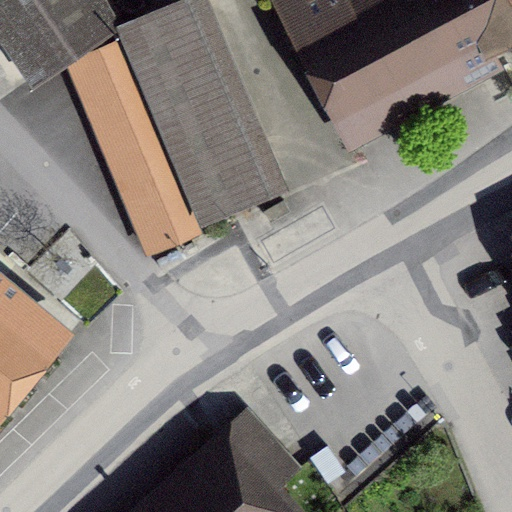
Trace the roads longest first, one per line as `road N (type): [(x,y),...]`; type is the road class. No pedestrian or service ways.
road 1 (residential): [(395,232),(123,431),(47,511)]
road 2 (residential): [(395,232),(489,411),(511,502)]
road 3 (residential): [(511,170),(395,232)]
